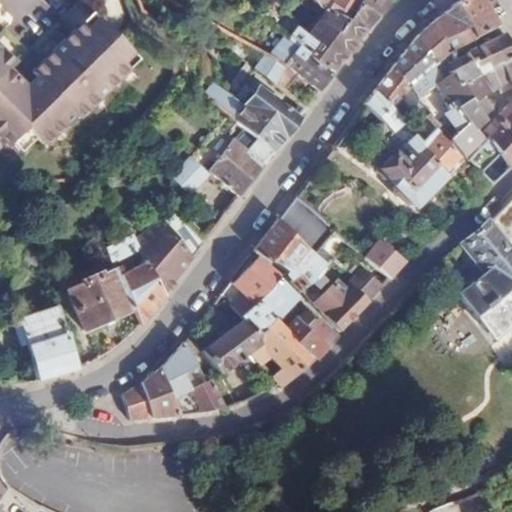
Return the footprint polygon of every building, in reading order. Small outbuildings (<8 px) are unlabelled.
[(333,0),(327,8),(341,20),(356,0),(333,0)] [(356,0),(341,20),(361,33),(384,7),(388,3),(382,0),(356,0)] [(460,0),(453,4),(416,36),(435,63),(441,59),(447,68),(450,66),(481,47),(478,43),(475,38),(497,26),(482,0),(460,0)] [(297,46),(331,72),(361,33),(341,20),(327,8),(325,7),(304,35),(295,28),(287,39),(297,46)] [(0,142),(5,148),(9,143),(19,154),(34,140),(41,147),(73,117),(77,121),(138,63),(93,16),(31,72),(35,76),(23,87),(5,68),(9,64),(0,54),(0,142)] [(476,102),(483,97),(489,94),(480,77),(511,58),(511,53),(502,35),(481,47),(450,66),(455,73),(476,102)] [(416,36),(390,70),(406,90),(422,76),(435,63),(416,36)] [(296,75),(317,89),(331,72),(297,46),(282,65),(264,55),(252,73),(275,88),(276,85),(283,91),(296,75)] [(502,94),(511,87),(511,58),(480,77),(489,94),(499,89),(502,94)] [(447,68),(425,81),(430,88),(431,89),(435,86),(455,73),(450,66),(447,68)] [(390,70),(372,95),(389,111),(402,97),(406,90),(390,70)] [(449,143),(463,158),(481,141),(474,132),(484,122),(481,117),(490,110),(483,97),(476,102),(455,73),(435,86),(431,89),(443,107),(448,114),(443,118),(457,136),(449,143)] [(422,76),(406,90),(411,97),(414,100),(425,92),(430,88),(425,81),(422,76)] [(255,139),(270,151),(294,119),(258,93),(243,111),(209,87),(202,95),(233,121),(232,122),(235,125),(255,139)] [(406,90),(402,97),(405,102),(411,97),(406,90)] [(414,100),(421,109),(428,103),(432,101),(425,92),(414,100)] [(372,95),(363,107),(390,133),(401,123),(389,111),(372,95)] [(466,162),(490,186),(500,178),(511,164),(511,102),(504,110),(508,116),(498,127),(492,124),(484,133),(489,140),(466,162)] [(421,109),(423,114),(427,118),(435,112),(428,103),(421,109)] [(427,118),(433,125),(443,118),(448,114),(443,107),(435,112),(427,118)] [(420,117),(433,134),(437,130),(433,125),(427,118),(423,114),(420,117)] [(423,143),(433,134),(420,117),(407,128),(412,134),(423,143)] [(401,123),(390,133),(392,135),(402,144),(404,142),(412,134),(407,128),(405,127),(401,123)] [(250,145),(255,139),(235,125),(231,130),(233,132),(250,145)] [(421,157),(444,180),(459,164),(433,134),(423,143),(412,134),(404,142),(417,161),(421,157)] [(417,207),(444,180),(421,157),(417,161),(404,142),(402,144),(392,135),(383,144),(393,155),(378,169),(392,183),(391,184),(398,190),(396,197),(408,208),(415,205),(417,207)] [(209,173),(237,195),(270,151),(255,139),(250,145),(244,152),(233,144),(209,173)] [(189,157),(169,177),(185,194),(205,174),(189,157)] [(9,184),(13,206),(24,203),(22,184),(9,184)] [(511,196),(487,223),(511,251),(511,250),(511,196)] [(294,198),(277,221),(314,256),(325,245),(334,236),(294,198)] [(162,223),(191,258),(203,243),(173,212),(162,223)] [(42,237),(37,219),(30,239),(42,237)] [(144,263),(161,299),(191,258),(162,223),(160,220),(135,244),(133,246),(136,251),(138,251),(144,263)] [(277,221),(253,252),(267,265),(270,261),(282,271),(280,275),(297,289),(299,288),(325,266),(314,256),(277,221)] [(487,223),(458,249),(483,278),(461,297),(495,337),(511,323),(511,252),(511,251),(487,223)] [(131,310),(139,329),(161,299),(144,263),(138,251),(136,251),(133,246),(135,244),(130,235),(119,239),(103,247),(111,263),(113,269),(114,271),(131,310)] [(363,260),(387,280),(409,257),(400,248),(393,257),(378,244),(363,260)] [(325,245),(314,256),(325,266),(331,261),(336,256),(325,245)] [(341,272),(346,266),(336,256),(331,261),(341,272)] [(229,307),(240,319),(243,318),(278,281),(254,261),(232,286),(241,294),(229,307)] [(83,331),(131,310),(114,271),(101,277),(99,273),(81,280),(82,285),(67,292),(83,331)] [(311,306),(338,333),(379,289),(360,272),(342,290),(334,283),(314,304),(311,306)] [(243,318),(258,337),(273,321),(294,299),(278,281),(243,318)] [(64,334),(57,302),(51,304),(53,310),(21,322),(18,319),(17,318),(14,318),(12,318),(9,321),(9,324),(10,325),(10,326),(11,328),(13,328),(15,329),(19,329),(21,329),(35,380),(63,372),(75,367),(67,333),(64,334)] [(295,344),(309,360),(332,339),(316,321),(314,323),(304,313),(295,321),(307,334),(295,344)] [(242,323),(202,353),(216,376),(245,353),(260,341),(258,337),(243,318),(240,319),(242,323)] [(271,381),(275,386),(277,388),(309,360),(295,344),(307,334),(295,321),(294,319),(281,331),(273,321),(258,337),(260,341),(245,353),(260,369),(269,361),(281,373),(271,381)] [(189,335),(181,345),(191,361),(202,353),(189,335)] [(511,354),(502,338),(490,345),(502,364),(511,357),(511,354)] [(156,369),(176,414),(221,407),(211,387),(196,397),(193,391),(203,385),(191,361),(181,345),(171,355),(156,369)] [(138,384),(148,418),(176,414),(156,369),(138,384)] [(196,397),(211,387),(209,382),(203,385),(193,391),(196,397)] [(127,421),(148,418),(138,384),(131,390),(121,396),(127,421)]
